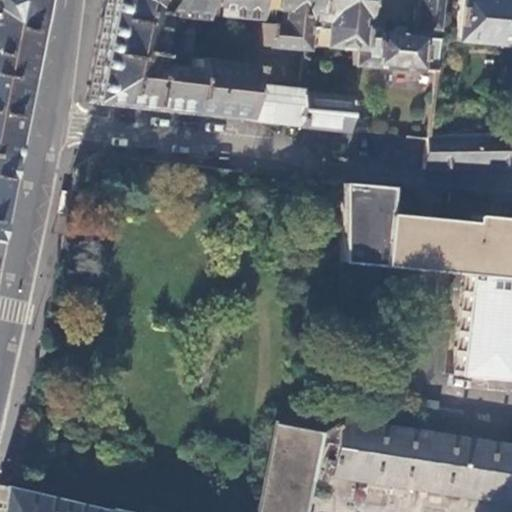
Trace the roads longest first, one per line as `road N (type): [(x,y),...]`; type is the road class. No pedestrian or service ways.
road 1 (residential): [(511,185),(49,126)]
road 2 (residential): [(49,126),(0,370)]
road 3 (residential): [(49,126),(67,0)]
